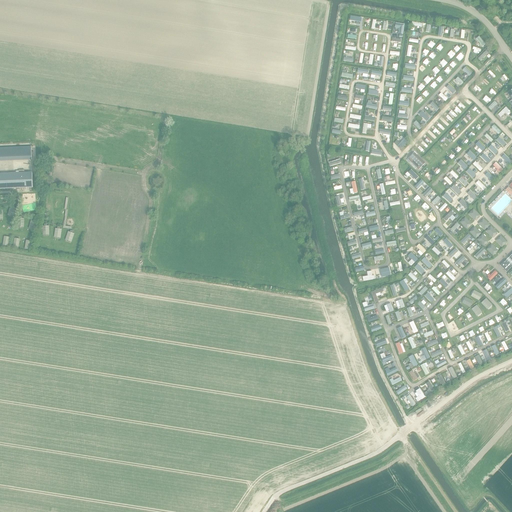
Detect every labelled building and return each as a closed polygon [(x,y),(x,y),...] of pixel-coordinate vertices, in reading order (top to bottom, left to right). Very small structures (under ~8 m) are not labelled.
[(469,73),(472,70),(466,64),(464,67),(469,73)] [(461,106),(465,101),(461,98),(457,103),(461,106)] [(433,99),(430,102),(436,108),(439,105),(433,99)] [(506,104),(499,112),(502,115),(506,110),(508,112),(511,109),(506,104)] [(423,108),(419,112),(425,119),(429,115),(423,108)] [(386,119),(385,125),(388,125),(388,118),(392,118),(392,116),(380,115),(380,119),(386,119)] [(400,142),(403,144),(409,137),(406,135),(400,142)] [(465,135),(461,140),(465,143),(469,139),(465,135)] [(31,146),(0,147),(0,157),(31,157),(31,146)] [(471,149),(469,151),(475,157),(478,155),(471,149)] [(429,159),(434,153),(430,150),(425,155),(429,159)] [(483,150),(480,153),(488,160),(491,157),(483,150)] [(414,153),(408,159),(419,170),(425,163),(414,153)] [(445,156),(440,160),(445,164),(449,160),(445,156)] [(457,164),(463,170),(466,167),(460,162),(457,164)] [(456,177),(459,174),(453,167),(450,170),(456,177)] [(19,173),(0,173),(0,188),(33,187),(32,172),(24,173),(19,173)] [(422,177),(416,183),(419,186),(425,180),(422,177)] [(428,195),(433,189),(430,186),(425,192),(428,195)] [(453,197),(455,194),(449,188),(446,190),(453,197)] [(439,193),(433,199),(437,202),(442,196),(439,193)] [(442,209),(448,203),(446,200),(440,207),(442,209)] [(451,227),(454,229),(460,223),(458,220),(451,227)] [(58,225),(55,233),(61,235),(64,227),(58,225)] [(69,229),(66,237),(72,238),(74,231),(69,229)] [(461,238),(465,242),(472,236),(468,232),(461,238)] [(456,245),(449,252),(452,255),(459,248),(456,245)] [(476,252),(479,255),(486,248),(483,245),(476,252)] [(457,259),(460,262),(466,256),(463,253),(457,259)] [(511,253),(500,265),(506,271),(511,265),(511,253)] [(421,271),(424,269),(418,262),(416,264),(421,271)] [(432,278),(433,278),(435,280),(437,277),(431,271),(428,274),(432,278)] [(500,275),(494,281),(497,284),(503,278),(500,275)] [(478,288),(474,292),(480,298),(484,294),(478,288)] [(470,294),(466,299),(471,303),(475,299),(470,294)] [(488,306),(492,302),(487,296),(482,300),(488,306)] [(473,305),(478,313),(482,310),(477,302),(473,305)] [(404,341),(401,341),(400,340),(397,341),(399,351),(406,350),(404,341)] [(423,347),(424,350),(421,351),(424,358),(430,355),(426,346),(423,347)] [(476,354),(479,362),(484,360),(481,352),(476,354)]
